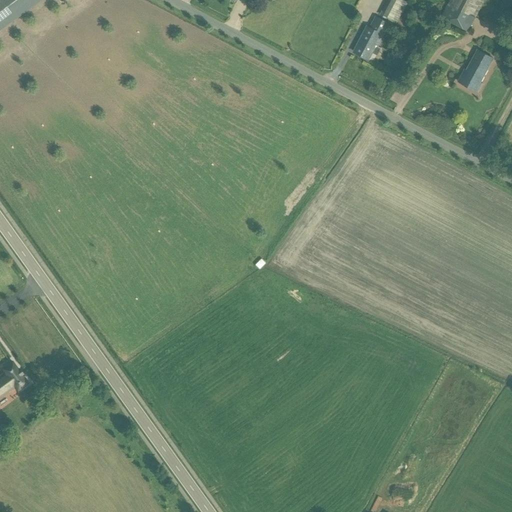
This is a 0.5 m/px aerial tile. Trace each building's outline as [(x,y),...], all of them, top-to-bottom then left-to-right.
[(0,0),(0,29),(40,0),(0,0)] [(484,0),(450,0),(449,3),(476,17),(484,0)] [(387,7),(382,15),(393,22),(398,13),(387,7)] [(368,26),(354,51),(369,59),(372,54),(376,56),(380,49),(376,47),(376,45),(378,46),(389,24),(376,17),(369,27),(368,26)] [(465,69),(459,81),(478,92),(482,84),(480,83),(494,58),(478,49),(467,70),(465,69)] [(442,77),(450,81),(456,70),(448,66),(442,77)] [(5,372),(0,375),(0,390),(5,387),(9,391),(16,386),(18,389),(28,382),(21,374),(22,373),(20,369),(19,370),(12,361),(3,368),(5,372)] [(4,411),(9,419),(31,408),(27,399),(4,411)] [(65,437),(71,446),(80,441),(74,432),(65,437)]
